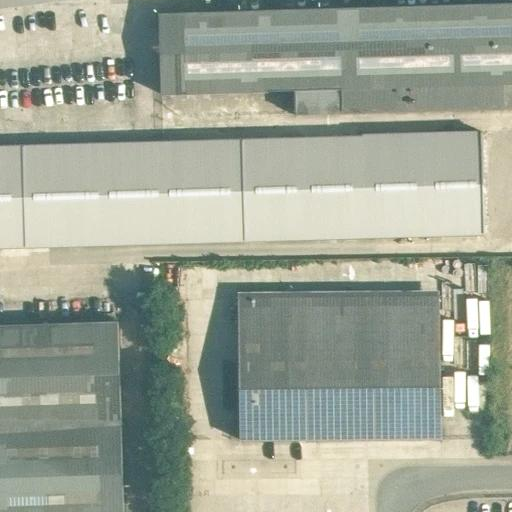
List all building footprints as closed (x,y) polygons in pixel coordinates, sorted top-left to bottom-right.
[(511,3),(159,13),(161,93),(295,90),(295,114),(502,107),(502,84),(511,83),(511,3)] [(511,83),(502,84),(502,107),(511,107),(511,83)] [(511,130),(23,144),(23,146),(0,146),(0,246),(511,231),(511,130)] [(441,437),(440,296),(238,298),(240,439),(441,437)] [(123,511),(118,321),(0,324),(0,511),(123,511)]
